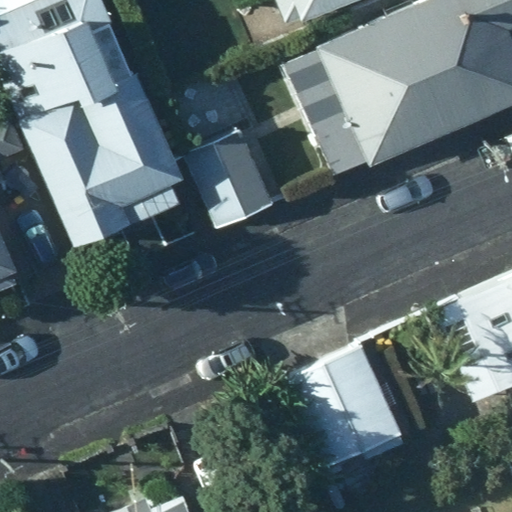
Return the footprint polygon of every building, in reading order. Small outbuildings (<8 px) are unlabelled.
[(162,165),(91,0),(0,0),(0,85),(64,233),(158,193),(149,171),(162,165)] [(276,0),(282,15),(318,0),(276,0)] [(511,7),(511,0),(384,0),(302,36),(321,79),(287,95),(318,168),(511,84),(511,21),(507,10),(511,7)] [(6,111),(0,113),(0,150),(19,143),(6,111)] [(230,119),(187,137),(220,213),(260,196),(230,119)] [(420,307),(461,397),(511,372),(511,254),(497,261),(501,273),(420,307)] [(351,342),(276,374),(318,470),(392,437),(351,342)] [(172,511),(163,490),(135,500),(129,488),(89,505),(92,511),(172,511)]
